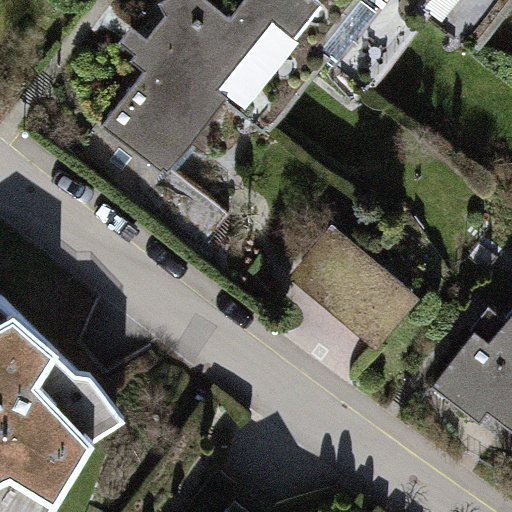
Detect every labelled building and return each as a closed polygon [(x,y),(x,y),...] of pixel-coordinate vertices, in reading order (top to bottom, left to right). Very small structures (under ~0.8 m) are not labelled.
[(145,64),(102,119),(164,165),(228,76),(272,107),(319,42),(363,78),(417,6),(468,45),(496,0),(161,0),(166,9),(146,32),(131,21),(120,35),(136,48),(132,53),(145,64)] [(420,290),(327,212),(283,264),(376,343),(420,290)] [(0,511),(49,511),(89,441),(127,418),(6,289),(0,285),(0,511)] [(511,301),(506,310),(488,297),(434,377),(478,417),(487,404),(511,421),(511,301)] [(247,511),(217,491),(201,511),(247,511)]
